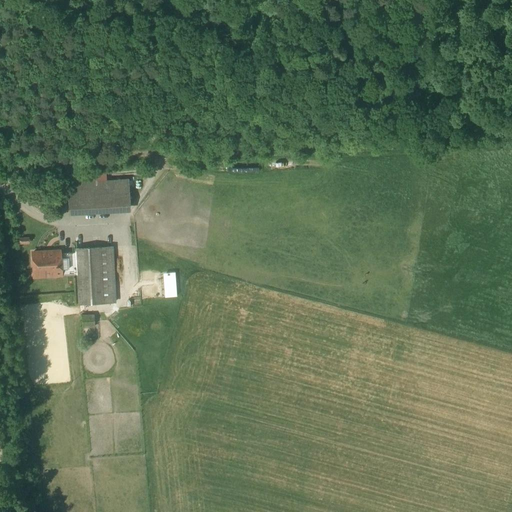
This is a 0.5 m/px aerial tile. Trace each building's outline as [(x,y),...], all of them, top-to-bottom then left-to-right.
[(68,184),(70,209),(130,205),(129,180),(68,184)] [(112,247),(76,249),(77,252),(78,275),(79,305),(115,303),(112,247)] [(60,251),(32,253),(34,277),(61,275),(60,253),(60,251)] [(77,252),(60,253),(61,275),(78,275),(77,252)] [(97,336),(96,314),(83,315),(85,337),(97,336)]
